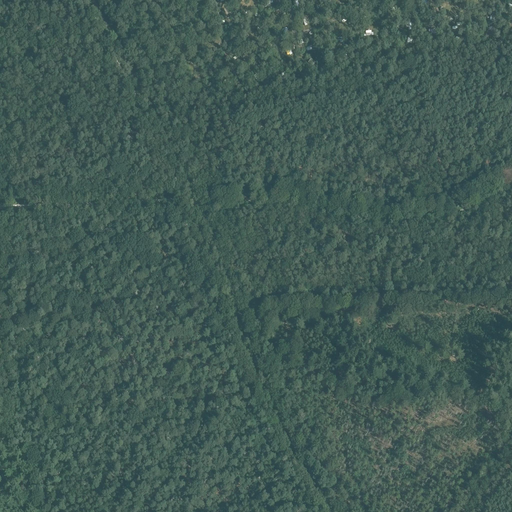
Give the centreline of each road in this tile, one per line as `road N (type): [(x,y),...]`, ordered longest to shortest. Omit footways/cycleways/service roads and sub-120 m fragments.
road 1 (unknown): [(332,511),(277,414),(220,251),(97,0)]
road 2 (track): [(511,170),(436,208),(367,206),(280,189),(0,208)]
